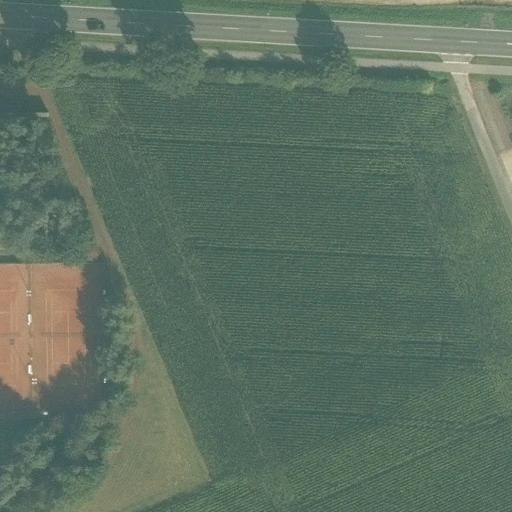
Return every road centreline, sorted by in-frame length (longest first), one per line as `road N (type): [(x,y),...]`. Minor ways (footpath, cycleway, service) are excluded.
road 1 (secondary): [(0,16),(511,46)]
road 2 (track): [(511,214),(469,112),(457,43)]
